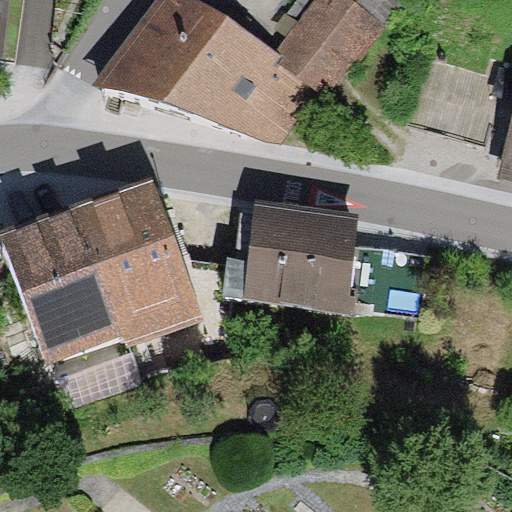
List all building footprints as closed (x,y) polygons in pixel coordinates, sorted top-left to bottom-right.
[(0,0),(0,61),(5,62),(11,0),(0,0)] [(267,46),(194,0),(161,0),(94,92),(263,142),(282,148),(320,95),(280,66),(285,59),(267,46)] [(320,0),(321,0),(320,0),(301,0),(267,46),(285,59),(280,66),(320,95),(330,102),(383,30),(353,7),(357,0),(320,0)] [(511,133),(499,182),(511,185),(511,133)] [(156,188),(2,241),(64,414),(150,384),(134,339),(200,316),(191,291),(156,188)] [(248,265),(231,263),(226,299),(352,314),(352,307),(422,316),(429,255),(358,246),(361,224),(254,211),(248,265)]
